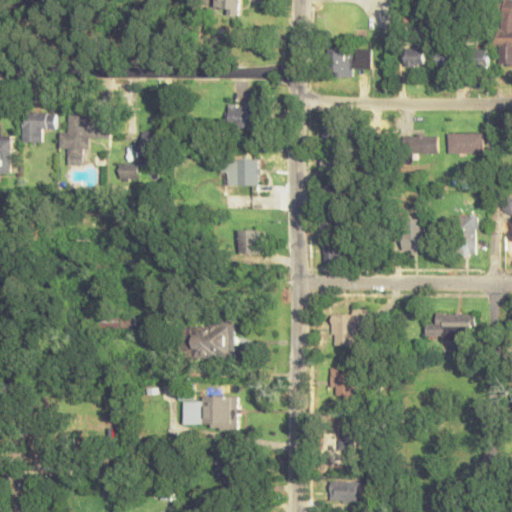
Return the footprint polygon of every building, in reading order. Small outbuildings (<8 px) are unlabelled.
[(216,0),(216,11),(241,11),(241,0),(216,0)] [(511,64),(511,0),(501,0),(502,30),(494,30),(495,45),(501,45),(501,65),(511,64)] [(354,67),(372,67),(372,48),(355,48),(355,59),(346,59),(347,47),(332,47),(332,76),(354,76),(354,67)] [(425,48),(406,48),(406,66),(425,66),(425,48)] [(438,67),(455,67),(455,51),(438,51),(438,67)] [(490,51),(471,51),(471,64),(490,64),(490,51)] [(262,127),(262,106),(230,106),(230,127),(262,127)] [(24,112),(24,142),(45,142),(45,129),(57,129),(57,112),(24,112)] [(62,131),(62,148),(70,148),(70,156),(89,156),(89,137),(110,137),(110,114),(71,113),(71,131),(62,131)] [(346,119),(325,119),(325,138),(346,138),(346,119)] [(141,163),(166,163),(166,131),(141,131),(141,163)] [(485,133),(450,133),(450,152),(485,152),(485,133)] [(438,153),(438,134),(408,134),(408,153),(438,153)] [(0,173),(14,173),(14,136),(0,135),(0,173)] [(344,170),(344,151),(322,151),(322,170),(344,170)] [(261,159),(224,159),(224,172),(229,172),(229,184),(261,184),(261,159)] [(139,177),(139,164),(122,164),(122,177),(139,177)] [(328,195),(335,192),(332,183),(325,186),(328,195)] [(323,231),(349,231),(349,215),(323,215),(323,231)] [(456,216),(456,254),(477,254),(477,216),(456,216)] [(404,250),(425,250),(425,228),(404,228),(404,250)] [(259,229),(240,229),(240,253),(259,253),(259,229)] [(325,243),(325,262),(339,262),(339,243),(325,243)] [(137,329),(136,309),(80,310),(80,330),(137,329)] [(334,346),(357,346),(357,325),(370,325),(370,309),(353,309),(353,314),(334,314),(334,346)] [(475,313),(437,312),(437,322),(428,322),(427,337),(474,338),(475,313)] [(236,358),(236,321),(182,321),(182,358),(236,358)] [(359,399),(359,366),(337,366),(337,399),(359,399)] [(180,395),(180,400),(185,400),(185,427),(240,427),(240,395),(180,395)] [(341,423),(341,457),(363,457),(363,423),(341,423)] [(57,473),(80,473),(80,454),(57,454),(57,473)] [(219,461),(221,481),(244,479),(242,459),(219,461)] [(360,500),(360,481),(331,481),(331,500),(360,500)]
